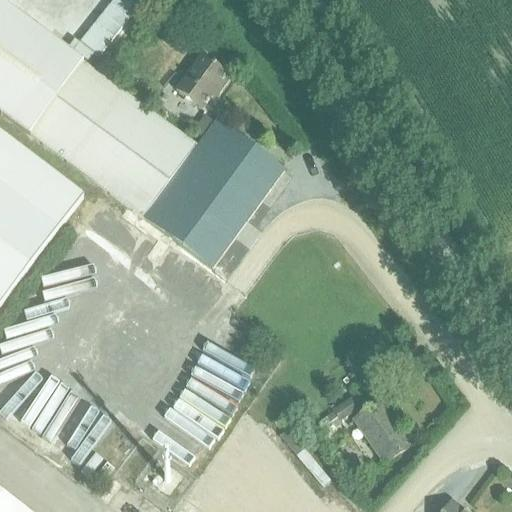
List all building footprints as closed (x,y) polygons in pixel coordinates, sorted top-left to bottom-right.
[(0,115),(29,137),(143,220),(211,271),(285,171),(217,121),(214,125),(206,136),(202,141),(198,147),(82,64),(0,4),(0,115)] [(83,36),(77,45),(89,53),(86,59),(100,66),(109,51),(83,36)] [(230,78),(201,57),(175,93),(201,111),(216,90),(219,93),(230,78)] [(204,117),(192,133),(202,141),(206,136),(214,125),(204,117)] [(0,136),(0,308),(83,199),(0,136)] [(0,378),(0,386),(13,396),(26,378),(9,366),(0,378)] [(357,394),(327,415),(334,426),(339,422),(365,405),(357,394)] [(378,405),(354,421),(385,466),(409,449),(378,405)] [(286,432),(279,438),(295,458),(322,489),(329,483),(303,452),(286,432)] [(0,511),(25,511),(0,493),(0,511)] [(146,511),(152,511),(157,506),(141,493),(134,502),(146,511)] [(463,511),(452,503),(445,511),(463,511)]
